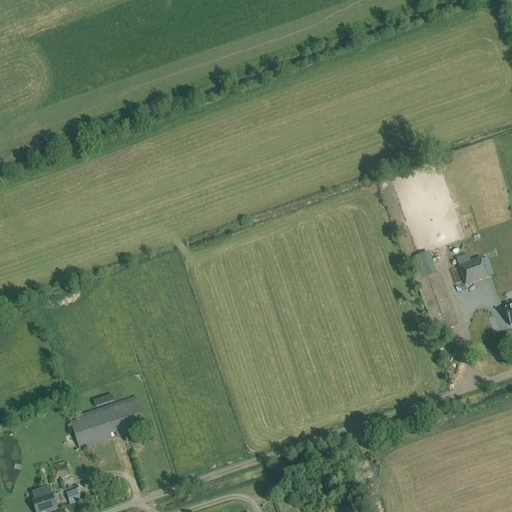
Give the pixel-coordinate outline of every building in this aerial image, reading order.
[(427,250),(414,255),(415,259),(422,280),(436,275),(427,250)] [(415,259),(409,261),(417,282),(436,334),(458,326),(440,274),(436,275),(422,280),(415,259)] [(459,267),(465,286),(488,277),(481,259),(459,267)] [(112,397),(94,402),(96,408),(114,402),(112,397)] [(79,450),(146,428),(137,401),(71,423),(79,450)] [(70,477),(66,463),(51,467),(54,481),(70,477)] [(93,481),(84,484),(85,489),(95,486),(93,481)] [(70,506),(80,502),(76,490),(66,493),(70,506)] [(49,511),(50,511),(57,510),(52,495),(32,502),(36,511),(46,511),(50,511),(49,511)]
